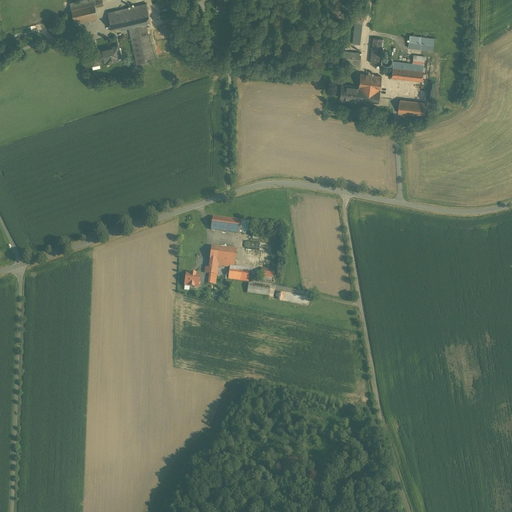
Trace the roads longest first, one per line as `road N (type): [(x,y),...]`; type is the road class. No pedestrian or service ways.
road 1 (tertiary): [(18,266),(258,185),(346,193)]
road 2 (unclassified): [(409,511),(377,411),(346,193)]
road 3 (unclassified): [(12,511),(18,266)]
road 4 (track): [(477,0),(471,100),(397,134)]
road 5 (tertiary): [(346,193),(449,211),(511,203)]
road 6 (track): [(229,194),(231,72),(209,40)]
